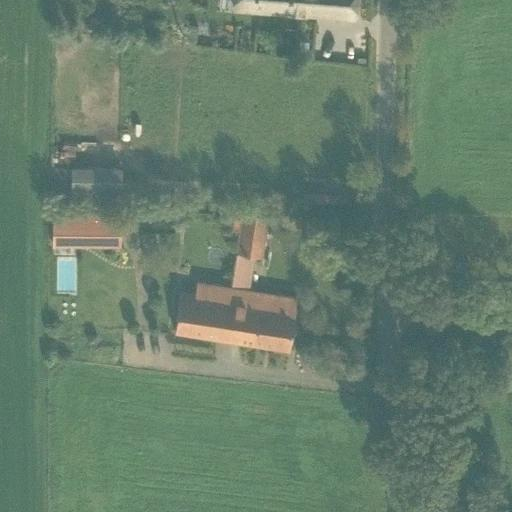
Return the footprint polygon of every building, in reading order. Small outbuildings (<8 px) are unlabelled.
[(355,0),(233,0),(233,8),(334,15),(354,17),(355,0)] [(188,25),(186,37),(195,38),(197,27),(188,25)] [(50,185),(51,185),(51,199),(61,199),(61,193),(121,194),(121,165),(71,164),(71,166),(49,166),(49,174),(50,174),(50,185)] [(236,252),(261,256),(268,214),(242,210),(236,252)] [(54,246),(120,248),(118,215),(54,213),(54,246)] [(187,219),(183,215),(178,215),(175,219),(175,224),(179,228),(184,228),(187,224),(187,219)] [(174,331),(228,339),(234,301),(229,300),(229,286),(195,280),(194,294),(180,292),(174,331)] [(234,301),(228,339),(288,349),(288,348),(287,348),(296,296),(229,286),(229,300),(234,301)]
